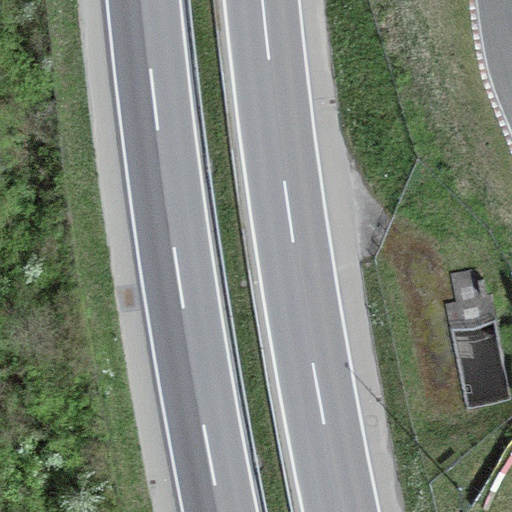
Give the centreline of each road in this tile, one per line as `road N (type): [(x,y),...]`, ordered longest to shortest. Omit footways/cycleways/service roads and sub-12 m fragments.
road 1 (motorway): [(336,511),(278,162),(261,0)]
road 2 (motorway): [(142,0),(160,185),(216,511)]
